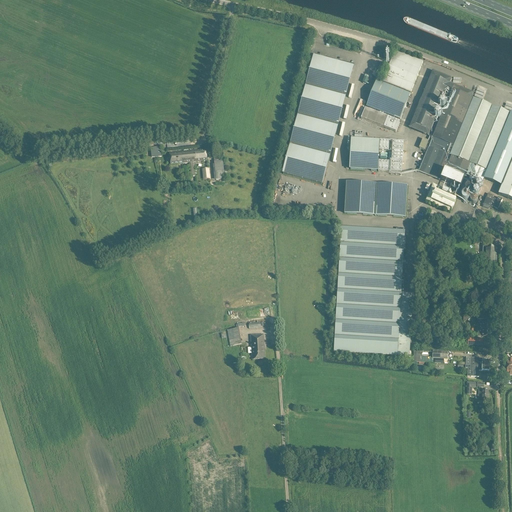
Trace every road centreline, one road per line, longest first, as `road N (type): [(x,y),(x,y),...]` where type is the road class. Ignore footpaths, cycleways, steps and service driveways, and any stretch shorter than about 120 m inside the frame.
road 1 (unclassified): [(511,90),(394,44),(233,5)]
road 2 (unclassified): [(288,511),(276,330)]
road 3 (unclassified): [(498,388),(498,236)]
road 4 (unclassified): [(199,139),(233,5)]
road 5 (unknown): [(408,202),(404,222),(345,218),(334,204),(340,171)]
road 6 (track): [(498,388),(501,511)]
